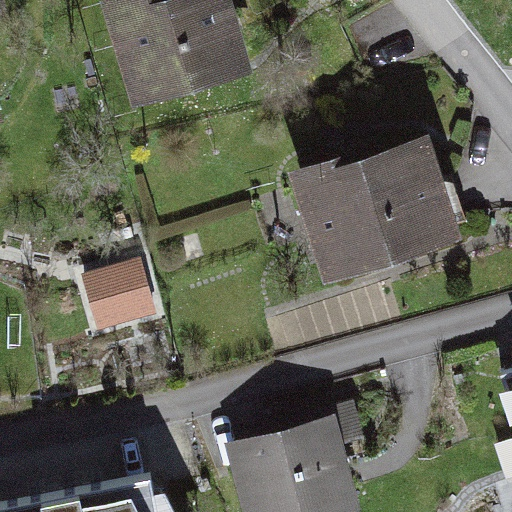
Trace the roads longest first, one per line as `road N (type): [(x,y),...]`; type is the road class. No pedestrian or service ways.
road 1 (residential): [(511,323),(0,445)]
road 2 (residential): [(511,123),(415,0)]
